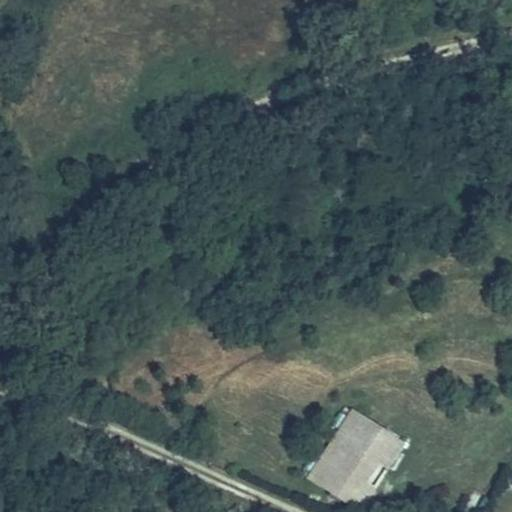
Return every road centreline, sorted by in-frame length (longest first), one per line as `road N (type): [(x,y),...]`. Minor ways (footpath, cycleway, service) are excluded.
road 1 (track): [(511,34),(307,88),(187,142),(138,180),(0,334)]
road 2 (track): [(39,288),(37,242),(0,124)]
